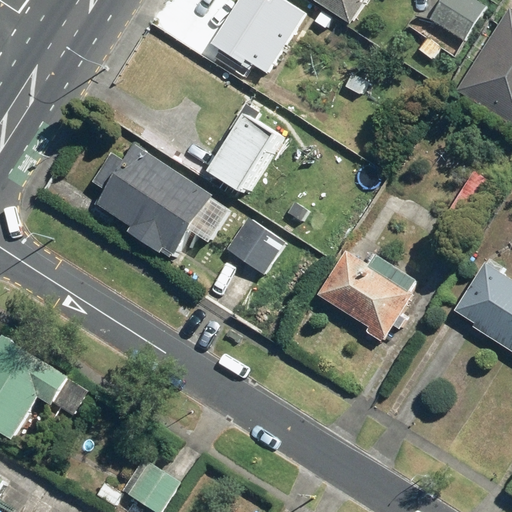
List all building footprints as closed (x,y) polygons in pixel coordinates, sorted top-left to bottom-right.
[(272,0),(246,0),(217,45),(251,67),(253,63),(272,75),(312,16),(287,0),(279,0),(277,3),(272,0)] [(315,0),(356,26),(373,0),(315,0)] [(491,7),(479,0),(446,0),(433,22),(469,43),(491,7)] [(462,90),(511,122),(511,13),(511,14),(462,90)] [(217,173),(249,194),(286,138),(254,117),(217,173)] [(118,155),(99,183),(111,191),(101,206),(114,215),(137,230),(134,234),(168,256),(170,254),(181,261),(223,199),(141,145),(129,162),(118,155)] [(503,186),(478,170),(448,217),(474,233),(503,186)] [(233,250),(269,275),(290,245),(254,220),(233,250)] [(375,329),(372,333),(385,342),(388,337),(391,339),(399,327),(405,331),(412,321),(406,317),(421,295),(417,292),(423,283),(381,256),(374,266),(353,252),(324,296),(375,329)] [(511,276),(492,264),(460,312),(480,325),(478,329),(511,350),(511,276)] [(78,380),(8,338),(0,350),(0,431),(19,443),(44,401),(58,410),(59,408),(79,420),(95,393),(77,382),(78,380)] [(186,485),(148,458),(125,490),(156,511),(166,511),(173,503),(186,485)] [(0,474),(0,508),(16,485),(0,474)]
